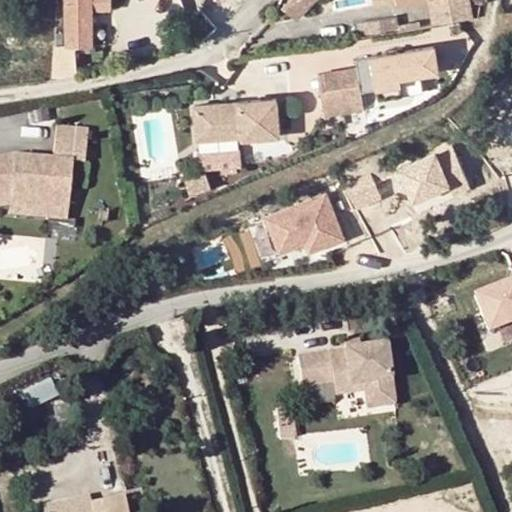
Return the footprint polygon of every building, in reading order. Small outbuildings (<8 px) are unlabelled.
[(65,0),(56,0),(53,49),(52,78),(75,75),(74,57),(91,57),(91,47),(67,47),(65,0)] [(65,0),(67,47),(91,47),(92,47),(91,8),(110,8),(109,0),(65,0)] [(397,0),(398,0),(399,0),(431,0),(435,18),(465,13),(462,0),(397,0)] [(176,21),(165,8),(143,26),(154,40),(176,21)] [(386,19),(365,22),(367,34),(388,30),(386,19)] [(331,69),(310,74),(314,90),(335,85),(331,69)] [(335,85),(314,90),(318,110),(339,106),(335,85)] [(271,101),(189,106),(193,141),(241,138),(241,140),(273,138),(271,101)] [(55,123),(54,156),(87,157),(88,124),(55,123)] [(416,208),(472,183),(453,141),(397,166),(416,208)] [(65,162),(48,161),(47,169),(28,168),(29,159),(10,159),(0,160),(0,198),(3,198),(3,205),(61,211),(61,206),(65,162)] [(38,160),(29,159),(28,168),(47,169),(48,161),(38,160)] [(264,214),(281,259),(346,235),(329,190),(264,214)] [(60,222),(61,211),(3,205),(3,215),(60,222)] [(511,279),(471,291),(486,346),(511,339),(511,279)] [(343,344),(345,352),(360,349),(359,342),(343,344)] [(345,352),(298,358),(303,388),(333,383),(334,389),(363,385),(364,393),(367,410),(395,406),(386,345),(360,349),(345,352)] [(24,390),(32,407),(62,393),(54,376),(24,390)] [(363,385),(334,389),(335,397),(364,393),(363,385)] [(125,511),(123,500),(91,507),(91,511),(125,511)]
